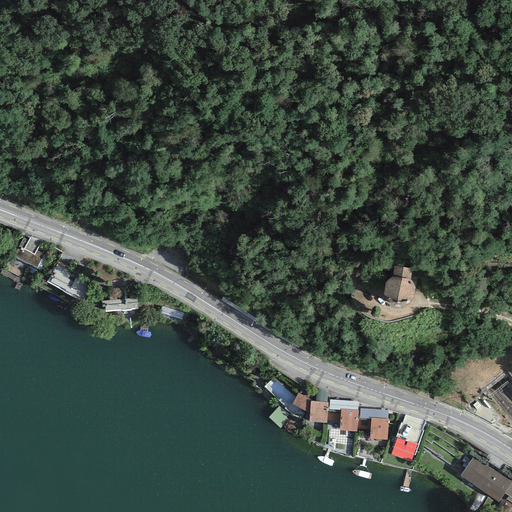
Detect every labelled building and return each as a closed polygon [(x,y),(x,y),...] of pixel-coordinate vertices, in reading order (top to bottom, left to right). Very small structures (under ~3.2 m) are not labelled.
[(36,268),(44,255),(37,251),(42,241),(31,237),(29,240),(23,238),(13,255),(36,268)] [(81,302),(92,281),(58,262),(47,282),(81,302)] [(404,278),(394,278),(387,286),(384,301),(392,308),(401,309),(411,303),(414,285),(404,278)] [(137,308),(136,299),(102,301),(102,306),(105,306),(106,310),(122,309),(122,310),(131,309),(130,308),(137,308)] [(327,402),(327,392),(316,387),(315,401),(327,402)] [(298,393),(292,404),(309,413),(310,401),(311,400),(298,393)] [(330,400),(329,409),(341,410),(341,409),(358,411),(358,401),(330,400)] [(309,413),(309,422),(326,423),(328,402),(327,402),(315,401),(310,401),(309,413)] [(388,419),(388,410),(360,408),(359,418),(371,419),(371,418),(388,419)] [(341,410),(339,430),(356,432),(358,411),(341,409),(341,410)] [(397,437),(391,454),(411,462),(413,454),(415,455),(423,430),(422,430),(425,421),(405,415),(402,423),(401,422),(396,437),(397,437)] [(371,419),(370,439),(387,440),(388,419),(371,418),(371,419)] [(511,482),(473,457),(460,476),(498,502),(504,493),(509,496),(507,499),(511,502),(511,482)]
